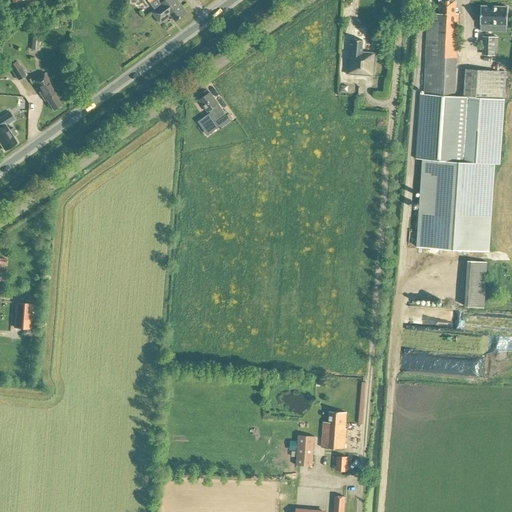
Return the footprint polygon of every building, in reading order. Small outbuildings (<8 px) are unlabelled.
[(148,0),(155,9),(152,11),(160,23),(171,15),(176,21),(187,13),(176,0),(148,0)] [(465,69),(463,97),(455,97),(458,14),(455,14),(456,1),(439,1),(439,14),(428,13),(424,94),(420,94),(416,159),(422,159),(416,247),(489,252),(494,163),(500,164),(506,72),(465,69)] [(481,6),(480,24),(481,24),(480,31),(488,31),(489,24),(506,25),(507,25),(508,7),(481,6)] [(31,50),(39,50),(40,35),(32,34),(31,50)] [(486,54),(501,54),(502,35),(486,35),(486,54)] [(346,74),(374,76),(376,53),(362,52),(363,40),(353,39),(353,44),(350,44),(349,58),(348,58),(346,74)] [(8,66),(18,80),(26,75),(16,60),(8,66)] [(61,105),(54,95),(58,92),(45,73),(32,82),(45,101),(47,100),(53,110),(61,105)] [(210,113),(197,122),(204,130),(209,126),(215,122),(216,121),(216,120),(226,114),(219,104),(215,98),(214,99),(210,93),(200,100),(203,105),(203,106),(207,112),(209,111),(210,113)] [(0,143),(4,151),(17,143),(6,125),(14,120),(9,112),(0,117),(0,143)] [(217,123),(222,129),(231,122),(227,116),(217,123)] [(467,261),(464,307),(484,308),(487,262),(467,261)] [(32,303),(16,302),(14,327),(31,328),(32,303)] [(360,421),(364,422),(370,383),(366,382),(360,421)] [(322,447),(345,449),(346,429),(345,429),(346,413),(330,411),(329,422),(324,422),(322,447)] [(296,465),(312,466),(314,436),(298,435),(296,465)] [(337,456),(336,462),(332,462),(331,469),(336,469),(336,470),(347,471),(348,457),(337,456)] [(343,511),(345,497),(335,496),(333,511),(343,511)]
